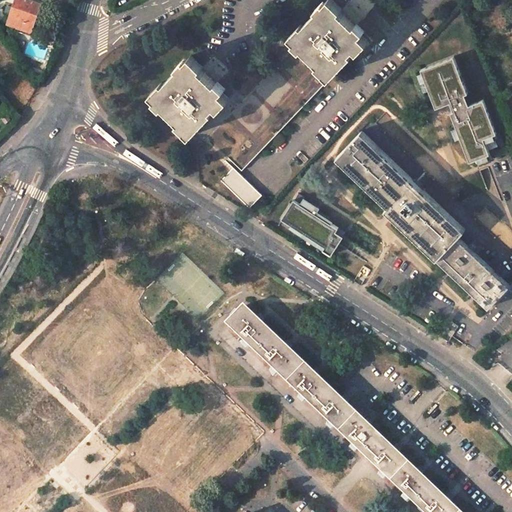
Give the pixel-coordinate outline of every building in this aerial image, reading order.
[(41,6),(23,0),(16,0),(7,25),(31,33),(41,6)] [(301,23),(289,36),(326,71),(324,74),(330,79),(354,55),(352,52),(356,49),(360,53),(369,43),(354,29),(356,26),(341,12),(344,9),(334,0),(329,0),(304,26),(301,23)] [(327,83),(294,51),(207,139),(240,171),(327,83)] [(163,81),(151,94),(187,129),(185,131),(191,136),(216,112),(214,110),(217,106),(220,109),(230,99),(216,86),(218,84),(204,69),(205,67),(193,55),(166,83),(163,81)] [(451,56),(421,69),(437,107),(448,103),(472,162),(494,153),(488,138),(498,134),(483,98),(471,103),(451,56)] [(461,186),(382,112),(373,122),(451,197),(461,186)] [(335,157),(386,205),(383,208),(438,259),(459,237),(457,236),(464,229),(360,131),(335,157)] [(261,196),(233,168),(220,181),(248,209),(261,196)] [(341,224),(297,197),(281,221),(334,254),(344,237),(336,232),(341,224)] [(474,219),(509,252),(511,247),(511,235),(484,208),(474,219)] [(459,237),(438,259),(488,307),(508,284),(459,237)] [(260,320),(245,305),(239,312),(233,318),(227,324),(423,511),(462,511),(449,499),(419,471),(396,449),(368,422),(344,399),(317,373),(288,346),(260,320)] [(239,312),(235,308),(229,314),(233,318),(239,312)] [(131,395),(142,405),(158,387),(147,378),(131,395)]
